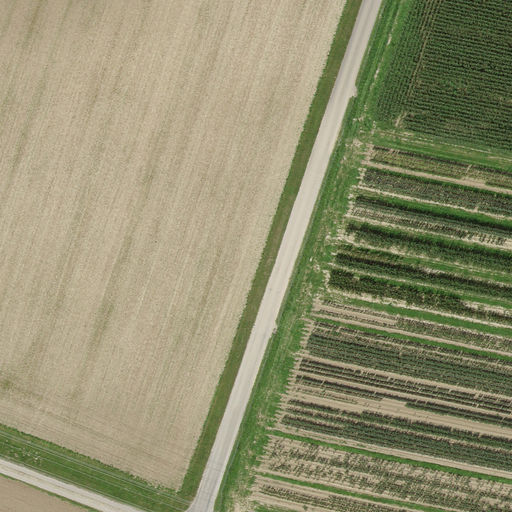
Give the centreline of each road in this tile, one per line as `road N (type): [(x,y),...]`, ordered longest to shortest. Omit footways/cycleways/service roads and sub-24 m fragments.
road 1 (unclassified): [(203,511),(375,0)]
road 2 (track): [(120,511),(0,466)]
